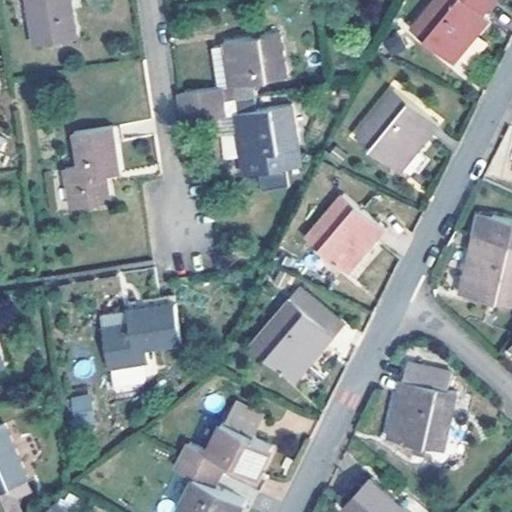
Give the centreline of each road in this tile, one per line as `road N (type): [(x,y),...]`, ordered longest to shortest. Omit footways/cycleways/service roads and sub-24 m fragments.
road 1 (residential): [(400,292),(511,68)]
road 2 (residential): [(290,511),(400,292)]
road 3 (residential): [(182,238),(147,0)]
road 4 (residential): [(400,292),(511,395)]
